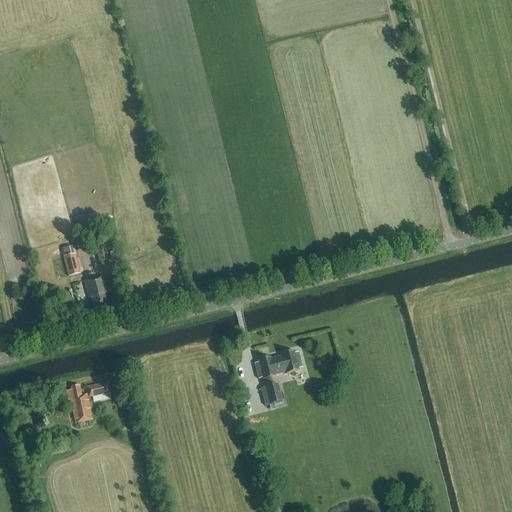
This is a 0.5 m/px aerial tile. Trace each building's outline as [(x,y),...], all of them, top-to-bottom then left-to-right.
[(64,257),(74,255),(71,246),(62,249),(64,257)] [(105,247),(95,249),(99,263),(109,260),(105,247)] [(64,257),(63,257),(68,277),(80,273),(75,254),(74,255),(64,257)] [(94,309),(108,305),(105,294),(108,294),(103,276),(83,282),(88,299),(89,302),(92,301),(94,309)] [(301,368),(298,353),(294,354),(293,352),(281,354),(281,357),(271,359),(270,357),(258,360),(258,362),(255,363),(258,379),(262,378),(262,380),(268,379),(270,386),(260,388),(265,406),(281,402),(277,384),(272,385),(270,378),(275,377),(274,375),(285,372),(286,374),(298,371),(298,369),(301,368)] [(108,383),(87,388),(89,398),(110,394),(108,383)] [(75,424),(92,420),(87,395),(81,396),(79,387),(70,389),(71,391),(66,392),(68,400),(70,399),(75,424)]
